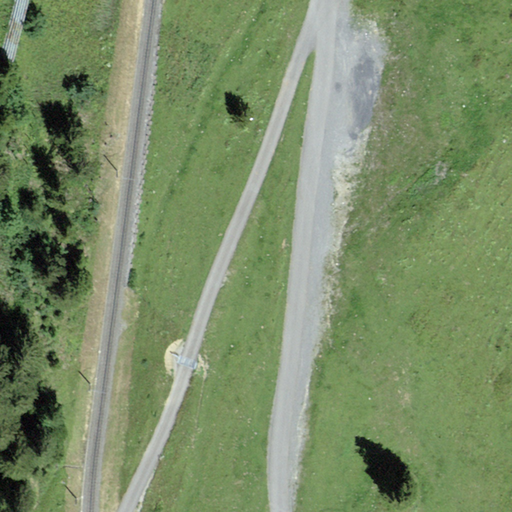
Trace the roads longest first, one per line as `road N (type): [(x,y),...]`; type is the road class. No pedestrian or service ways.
road 1 (track): [(326,8),(302,49),(127,511)]
road 2 (unclassified): [(326,0),(281,511)]
